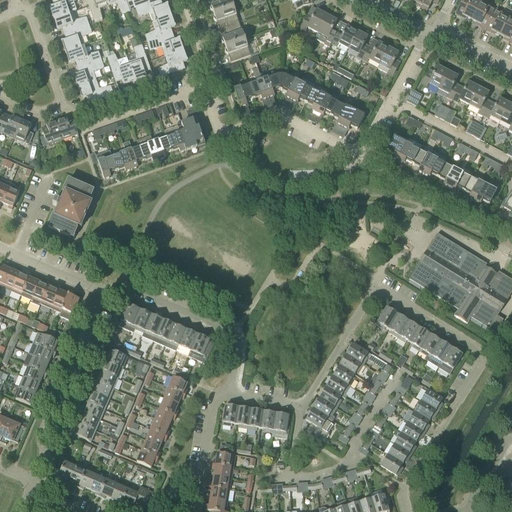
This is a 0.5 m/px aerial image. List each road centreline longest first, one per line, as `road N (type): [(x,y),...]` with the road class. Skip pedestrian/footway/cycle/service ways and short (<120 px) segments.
road 1 (residential): [(407,511),(401,494),(487,357),(377,289),(300,407)]
road 2 (residential): [(240,128),(278,114),(357,155),(423,34)]
road 3 (residential): [(32,482),(45,454),(41,433),(102,292)]
road 4 (residential): [(102,292),(120,285),(234,334),(229,395)]
road 5 (residential): [(0,97),(29,110),(63,104),(30,11),(17,11)]
road 6 (residential): [(77,130),(203,87)]
road 7 (residential): [(229,395),(213,401),(195,511)]
